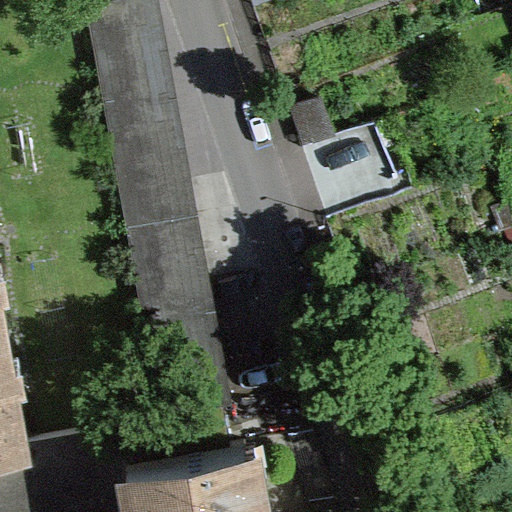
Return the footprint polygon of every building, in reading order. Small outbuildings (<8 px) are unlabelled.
[(227,400),(154,0),(88,0),(89,0),(163,411),(227,400)] [(384,110),(300,141),(322,200),(327,213),(411,182),(384,110)] [(0,441),(22,437),(0,308),(0,441)] [(22,437),(0,441),(0,511),(52,511),(134,503),(127,460),(121,421),(22,437)] [(265,511),(256,461),(249,462),(244,436),(127,460),(134,503),(135,511),(265,511)]
